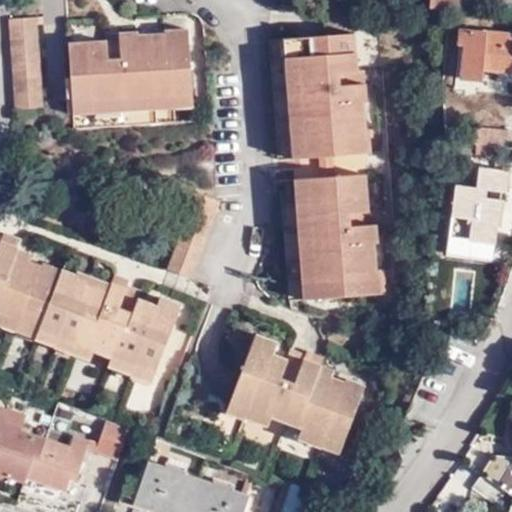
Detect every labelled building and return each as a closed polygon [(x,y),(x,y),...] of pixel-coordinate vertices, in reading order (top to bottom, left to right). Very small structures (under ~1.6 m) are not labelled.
[(429,0),(429,9),(461,11),(461,0),(429,0)] [(300,4),(301,2),(292,1),(291,10),(305,11),(305,6),(300,4)] [(16,110),(44,109),(38,18),(9,19),(16,110)] [(69,44),(73,115),(194,107),(189,29),(164,31),(164,34),(139,36),(139,32),(119,34),(119,35),(107,36),(108,41),(69,44)] [(464,46),(461,79),(483,81),(484,70),(511,72),(511,34),(461,30),(459,46),(464,46)] [(355,34),(284,39),(293,160),(371,154),(369,130),(366,130),(364,103),(368,103),(366,84),(364,84),(363,72),(358,73),(355,34)] [(494,145),(511,146),(511,131),(478,129),(477,144),(494,145)] [(477,144),(476,144),(475,156),(493,157),(494,145),(477,144)] [(502,194),(510,194),(511,171),(478,167),(474,188),(455,185),(449,230),(464,233),(463,241),(497,245),(502,194)] [(366,174),(295,180),(304,301),(382,295),(380,271),(377,271),(375,244),(379,244),(377,225),(370,225),(366,174)] [(188,215),(212,224),(221,202),(190,190),(181,212),(188,215)] [(192,280),(212,224),(188,215),(168,270),(192,280)] [(0,325),(36,339),(61,270),(43,264),(42,267),(30,262),(33,255),(19,250),(19,249),(1,241),(0,243),(0,242),(0,325)] [(61,270),(36,339),(91,361),(95,350),(112,357),(108,367),(152,384),(182,306),(161,297),(157,306),(138,299),(140,295),(127,291),(127,289),(112,283),(111,284),(78,272),(76,275),(62,269),(61,270)] [(256,335),(227,413),(245,420),(246,418),(269,427),(272,416),(302,428),(298,440),(323,449),(323,447),(340,454),(366,386),(347,378),(345,383),(332,378),(335,371),(322,366),(325,358),(306,351),(303,359),(291,355),(289,360),(274,355),(279,343),(256,335)] [(28,479),(32,480),(67,492),(71,479),(76,481),(89,441),(75,437),(71,448),(21,430),(26,415),(0,405),(0,474),(26,483),(28,479)] [(118,463),(129,430),(107,421),(96,456),(118,463)] [(511,462),(491,460),(481,473),(506,492),(511,496),(511,462)] [(129,475),(120,503),(148,511),(149,511),(151,508),(164,511),(244,511),(249,496),(148,463),(142,480),(129,475)] [(471,488),(496,506),(506,492),(481,473),(471,488)]
